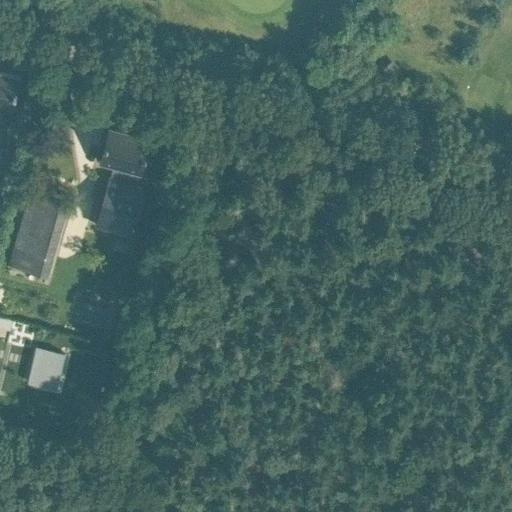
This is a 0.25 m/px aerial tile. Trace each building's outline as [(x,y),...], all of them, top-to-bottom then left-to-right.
[(400,72),(393,62),(382,70),(389,79),(400,72)] [(0,103),(13,107),(21,77),(0,71),(0,103)] [(97,223),(106,226),(104,234),(134,242),(136,234),(132,233),(145,185),(124,179),(127,167),(141,171),(150,139),(110,127),(101,160),(116,165),(113,176),(110,176),(97,223)] [(32,185),(29,193),(69,205),(72,197),(32,185)] [(14,245),(8,263),(49,276),(54,257),(14,245)] [(56,388),(65,351),(36,345),(28,381),(56,388)]
